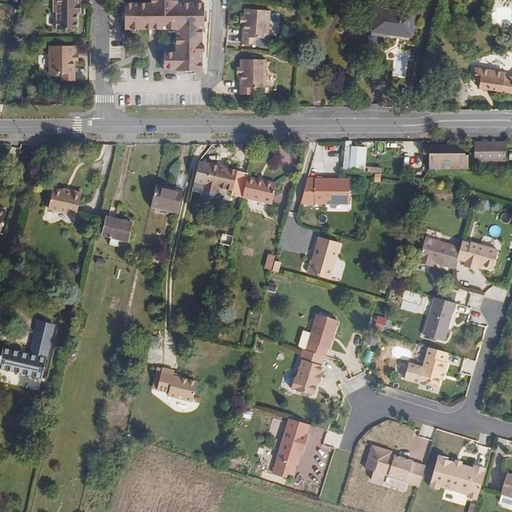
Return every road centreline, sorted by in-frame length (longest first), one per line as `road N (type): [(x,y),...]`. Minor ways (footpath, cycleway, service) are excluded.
road 1 (primary): [(511,121),(102,126)]
road 2 (residential): [(102,88),(209,83),(216,0)]
road 3 (residential): [(468,420),(367,407),(346,447)]
road 4 (residential): [(468,420),(503,291)]
